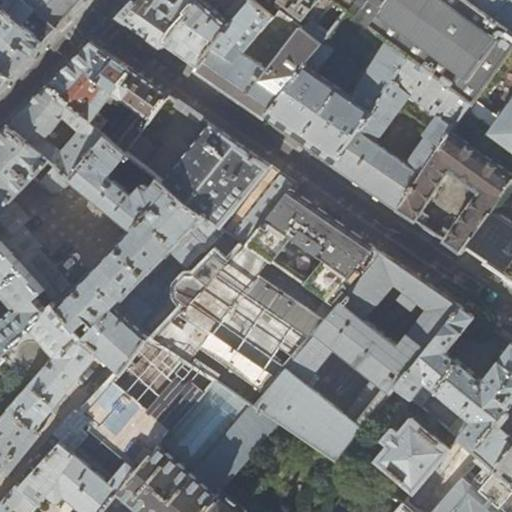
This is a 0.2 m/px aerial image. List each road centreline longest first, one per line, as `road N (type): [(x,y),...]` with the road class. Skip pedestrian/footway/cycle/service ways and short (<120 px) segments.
road 1 (residential): [(92,17),(511,307)]
road 2 (residential): [(0,109),(92,17)]
